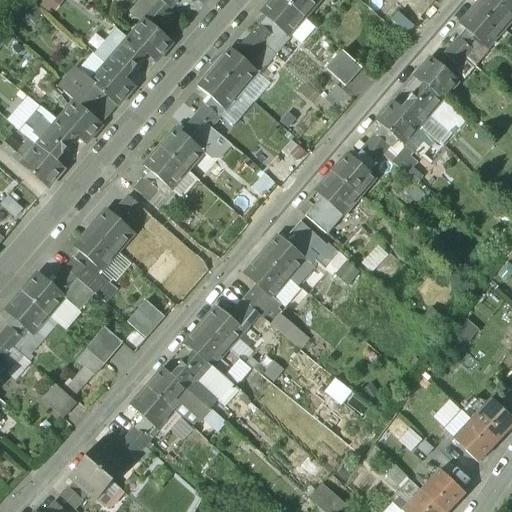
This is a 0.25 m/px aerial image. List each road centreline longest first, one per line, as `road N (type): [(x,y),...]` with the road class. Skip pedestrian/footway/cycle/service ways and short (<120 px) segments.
road 1 (residential): [(11,511),(460,0)]
road 2 (residential): [(244,0),(0,283)]
